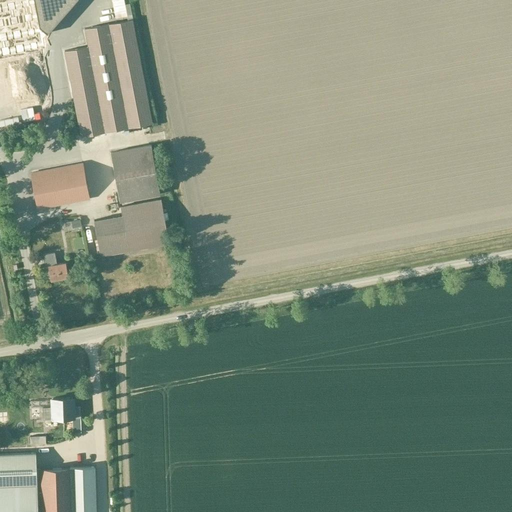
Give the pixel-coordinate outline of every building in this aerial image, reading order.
[(0,0),(0,61),(6,61),(12,67),(33,44),(32,43),(36,40),(41,44),(45,40),(40,35),(43,31),(47,34),(76,0),(0,0)] [(87,46),(64,51),(80,137),(152,123),(132,19),(84,28),(87,46)] [(151,145),(110,152),(119,202),(160,194),(151,145)] [(82,163),(31,173),(37,209),(89,199),(82,163)] [(169,243),(161,200),(161,199),(120,206),(122,215),(93,220),(100,256),(128,251),(168,244),(169,243)] [(73,226),(87,224),(85,213),(71,215),(73,226)] [(65,263),(57,264),(54,252),(43,255),(45,267),(48,266),(51,280),(68,277),(65,263)] [(73,406),(72,398),(52,398),(52,407),(42,407),(42,419),(80,418),(80,406),(73,406)] [(0,454),(0,486),(37,485),(37,469),(36,453),(0,454)] [(37,485),(0,486),(0,511),(95,511),(95,468),(37,469),(37,485)]
